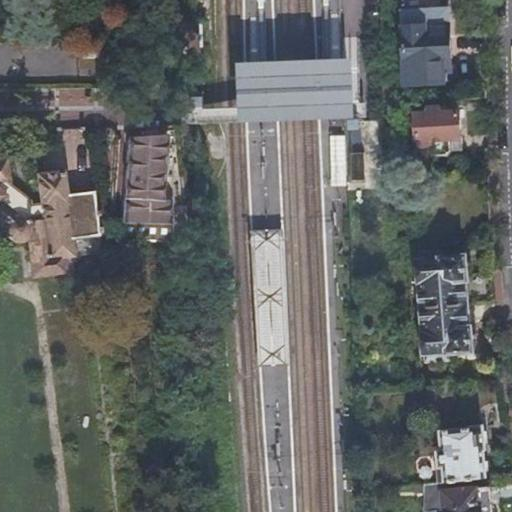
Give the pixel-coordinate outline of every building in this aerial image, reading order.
[(446,57),(454,57),(452,7),(405,9),(407,54),(402,55),(403,75),(408,74),(408,84),(447,82),(446,57)] [(257,71),(242,71),(243,92),(244,107),(244,113),(244,123),(348,119),(347,109),(347,103),(346,88),(346,68),(340,68),(332,68),(267,71),(257,71)] [(429,113),(419,114),(420,148),(431,148),(432,157),(454,156),(454,150),(463,150),(462,113),(442,113),(442,107),(429,107),(429,113)] [(183,202),(177,132),(141,132),(141,138),(124,139),(118,237),(133,239),(160,241),(191,244),(187,202),(183,202)] [(0,225),(2,227),(2,231),(4,234),(6,237),(9,240),(13,241),(17,242),(21,241),(24,240),(27,237),(30,261),(63,257),(71,256),(70,239),(96,235),(91,192),(65,195),(61,172),(38,176),(41,204),(28,205),(28,202),(8,184),(5,158),(0,159),(0,225)] [(286,232),(250,234),(257,367),(293,365),(286,232)] [(423,283),(425,307),(470,304),(496,303),(494,272),(469,274),(468,256),(442,257),(442,260),(420,262),(421,283),(423,283)] [(65,273),(63,257),(30,261),(33,276),(65,273)] [(470,304),(425,307),(426,329),(424,329),(425,353),(450,352),(450,354),(479,352),(479,330),(472,330),(471,325),(478,324),(477,308),(471,309),(470,304)] [(438,452),(442,484),(455,482),(490,478),(485,427),(442,431),(444,451),(438,452)] [(442,484),(425,486),(426,492),(424,511),(435,511),(447,511),(497,511),(497,506),(511,503),(511,482),(456,490),(455,482),(442,484)]
